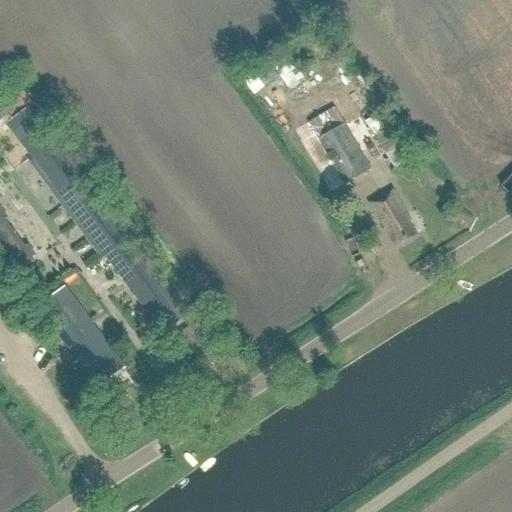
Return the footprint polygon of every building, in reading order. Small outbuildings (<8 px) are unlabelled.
[(257,78),(271,100),(304,80),(290,57),(257,78)] [(415,157),(406,142),(381,103),(362,117),(385,155),(395,170),(415,157)] [(309,123),(319,141),(346,125),(351,121),(341,104),(309,123)] [(163,333),(189,314),(34,106),(8,125),(163,333)] [(346,125),(319,141),(317,141),(344,185),(371,169),(346,125)] [(395,189),(372,201),(396,246),(415,236),(405,215),(408,213),(395,189)] [(0,258),(12,275),(33,260),(0,214),(0,258)] [(68,264),(89,250),(72,225),(51,239),(68,264)] [(65,288),(39,308),(97,383),(123,363),(65,288)] [(181,333),(188,342),(205,329),(198,320),(181,333)]
